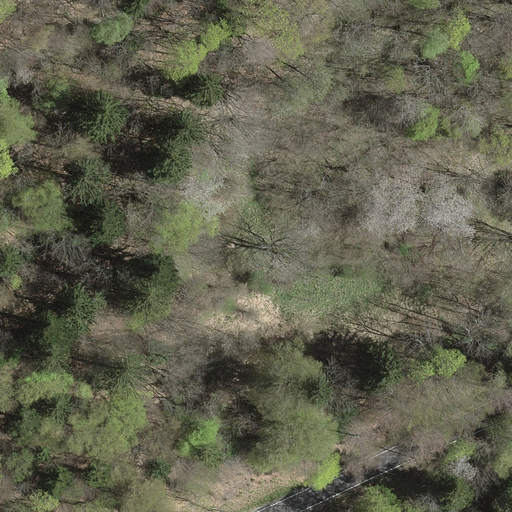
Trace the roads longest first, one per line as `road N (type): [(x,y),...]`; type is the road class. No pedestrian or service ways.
road 1 (unclassified): [(278,511),(511,407)]
road 2 (track): [(151,0),(0,78)]
